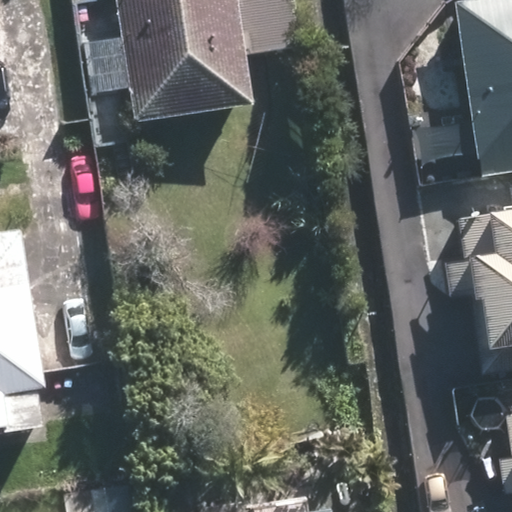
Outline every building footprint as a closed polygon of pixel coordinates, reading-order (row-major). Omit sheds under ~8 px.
[(122,0),(139,114),(259,98),(252,46),(310,38),(304,0),(122,0)] [(511,0),(464,0),(488,169),(511,165),(511,0)] [(473,169),(468,133),(439,137),(444,173),(473,169)] [(484,295),(499,376),(511,373),(511,203),(472,210),(479,252),(455,256),(463,299),(484,295)] [(0,423),(9,422),(4,391),(50,383),(23,219),(0,222),(0,423)] [(338,511),(337,503),(274,511),(338,511)]
